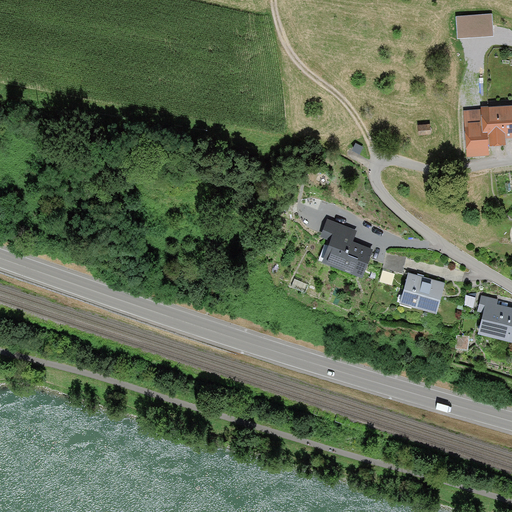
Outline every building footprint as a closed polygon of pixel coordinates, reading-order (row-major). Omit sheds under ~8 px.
[(482,128),(464,128),(465,153),(511,151),(511,107),(481,108),(482,128)] [(429,126),(415,128),(416,138),(430,136),(429,126)] [(355,232),(326,220),(320,236),(330,240),(319,265),(360,282),(373,252),(351,243),(355,232)] [(404,260),(385,254),(377,277),(388,281),(392,271),(399,274),(404,260)] [(445,284),(407,273),(397,306),(435,317),(445,284)] [(496,301),(480,297),(476,313),(482,315),(477,337),(511,345),(511,309),(495,305),(496,301)] [(477,311),(478,300),(469,299),(467,309),(477,311)]
